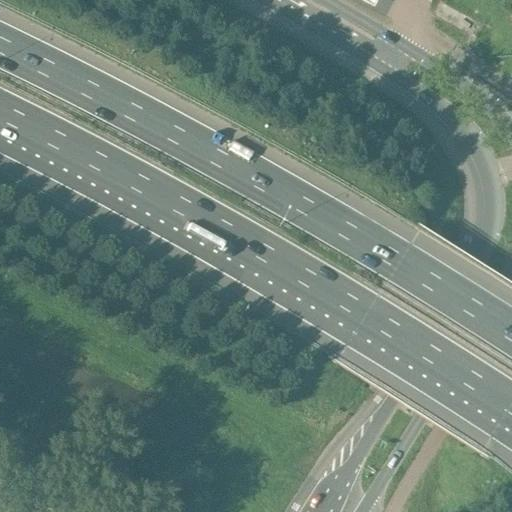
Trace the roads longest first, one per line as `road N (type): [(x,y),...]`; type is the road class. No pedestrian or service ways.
road 1 (tertiary): [(261,0),(454,116),(490,176),(493,197),(480,264),(323,511)]
road 2 (motorway): [(0,115),(223,231),(511,403)]
road 3 (motorway): [(511,332),(301,206),(0,49)]
road 4 (tertiary): [(359,511),(511,271)]
road 5 (tertiary): [(511,130),(458,80),(322,0)]
